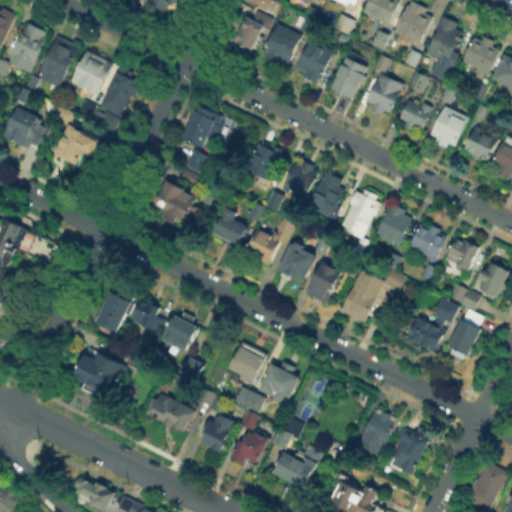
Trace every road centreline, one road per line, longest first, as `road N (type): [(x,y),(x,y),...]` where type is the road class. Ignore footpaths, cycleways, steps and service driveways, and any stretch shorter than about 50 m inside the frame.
road 1 (residential): [(0,179),(511,434)]
road 2 (residential): [(61,0),(511,223)]
road 3 (residential): [(12,409),(209,0)]
road 4 (residential): [(0,404),(225,511)]
road 5 (residential): [(429,511),(511,344)]
road 6 (residential): [(12,409),(13,449),(68,511)]
